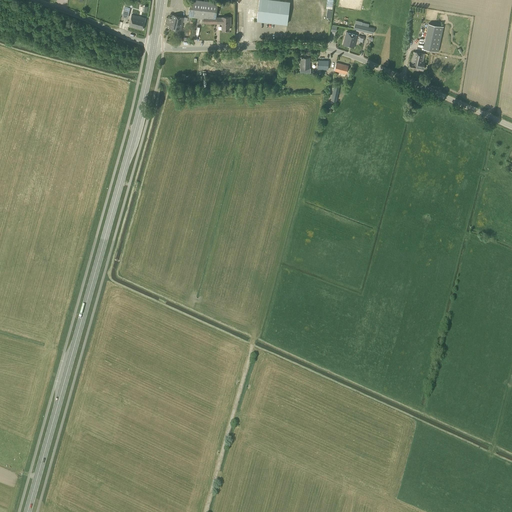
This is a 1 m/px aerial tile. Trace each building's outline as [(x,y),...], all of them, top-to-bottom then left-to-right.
[(222,17),(216,17),(217,5),(218,2),(200,0),(189,0),(188,17),(203,19),(203,24),(222,24),(222,30),(229,30),(229,26),(230,26),(230,17),(222,17)] [(287,24),(290,1),(279,0),(259,0),(257,21),(287,24)] [(132,8),(133,3),(126,2),(122,17),(127,18),(130,8),(132,8)] [(142,30),(145,18),(132,15),(129,26),(142,30)] [(181,30),(184,18),(172,15),(170,19),(166,18),(164,26),(181,30)] [(438,52),(443,27),(428,23),(423,48),(438,52)] [(445,53),(453,54),(458,30),(443,28),(440,44),(446,46),(445,53)] [(354,48),(356,40),(357,36),(346,32),(342,45),(354,48)] [(430,66),(432,54),(412,52),(410,63),(409,63),(408,68),(423,70),(423,65),(430,66)] [(309,68),(310,58),(300,57),(300,68),(309,68)] [(327,69),(328,61),(318,60),(318,69),(327,69)] [(345,78),(348,66),(336,62),(334,71),(337,72),(336,75),(345,78)] [(336,102),(339,87),(334,86),(330,100),(336,102)]
